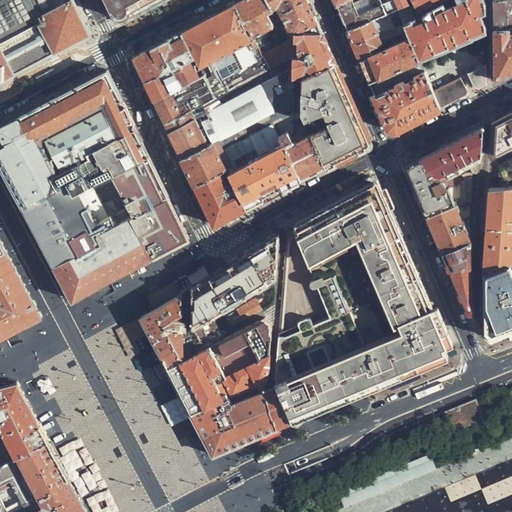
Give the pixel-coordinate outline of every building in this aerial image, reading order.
[(0,0),(0,80),(2,80),(7,77),(16,73),(91,35),(74,0),(0,0)] [(107,0),(115,17),(124,18),(159,0),(107,0)] [(274,8),(270,0),(240,0),(236,2),(270,69),(296,56),(295,52),(290,42),(270,52),(268,50),(271,48),(265,38),(269,36),(267,31),(276,26),(271,17),(276,15),(273,9),(274,8)] [(270,0),(274,8),(273,9),(276,15),(290,42),(295,52),(296,33),(318,22),(308,0),(270,0)] [(347,0),(337,5),(342,16),(348,30),(389,13),(381,0),(347,0)] [(381,0),(389,13),(409,5),(406,0),(381,0)] [(485,3),(483,0),(456,0),(458,2),(446,8),(443,4),(423,15),(425,20),(418,24),(416,19),(404,25),(406,31),(408,34),(420,60),(434,54),(435,55),(456,47),(472,40),(472,38),(486,32),(486,26),(481,15),(485,13),(485,3)] [(411,0),(418,12),(438,0),(411,0)] [(511,0),(494,0),(494,17),(494,28),(510,28),(511,26),(511,0)] [(270,69),(236,2),(182,31),(197,56),(207,76),(217,96),(270,69)] [(389,13),(348,30),(359,55),(361,60),(386,50),(380,45),(384,44),(383,41),(379,32),(402,22),(404,25),(416,19),(409,5),(389,13)] [(327,42),(318,22),(296,33),(295,52),(296,56),(295,83),(303,79),(336,63),(327,42)] [(379,32),(383,41),(406,31),(404,25),(402,22),(379,32)] [(510,28),(494,28),(496,75),(498,77),(511,70),(511,32),(511,33),(510,28)] [(197,56),(182,31),(159,43),(134,56),(147,82),(197,56)] [(386,50),(361,60),(369,77),(370,81),(420,60),(408,34),(406,35),(407,41),(386,50)] [(197,56),(147,82),(155,100),(207,76),(197,56)] [(296,56),(270,69),(217,96),(195,109),(207,135),(210,143),(219,138),(225,150),(294,113),(293,112),(295,83),(296,56)] [(420,60),(370,81),(390,127),(397,130),(419,118),(442,107),(434,90),(420,60)] [(476,87),(480,87),(487,84),(487,64),(484,65),(482,62),(474,66),(476,69),(468,73),(476,87)] [(304,118),(327,167),(349,155),(371,144),(354,104),(336,63),(303,79),(302,112),(304,118)] [(0,165),(71,300),(75,298),(118,275),(124,272),(188,238),(186,233),(105,72),(1,126),(0,126),(0,165)] [(207,76),(155,100),(160,111),(173,137),(179,150),(207,135),(195,109),(217,96),(207,76)] [(461,77),(434,90),(442,107),(467,94),(468,90),(461,77)] [(511,111),(493,121),(489,188),(511,187),(511,168),(507,168),(503,149),(511,144),(511,111)] [(227,169),(248,208),(276,193),(303,179),(285,145),(293,140),(294,119),(294,113),(225,150),(233,166),(227,169)] [(285,145),(303,179),(315,173),(327,167),(304,118),(294,119),(293,140),(285,145)] [(445,146),(421,158),(434,184),(442,180),(452,175),(453,176),(456,175),(455,173),(460,171),(464,177),(465,180),(473,177),(473,173),(479,172),(483,126),(445,146)] [(207,135),(179,150),(181,153),(183,158),(210,143),(207,135)] [(210,143),(183,158),(193,178),(196,184),(227,169),(233,166),(225,150),(219,138),(210,143)] [(417,191),(427,216),(472,199),(473,177),(465,180),(464,177),(459,177),(444,184),(442,180),(434,184),(421,158),(406,166),(417,191)] [(227,169),(196,184),(216,225),(233,216),(248,208),(227,169)] [(340,202),(293,227),(295,231),(287,235),(287,238),(287,242),(298,237),(332,317),(314,325),(312,320),(310,318),(308,317),(296,322),(295,324),(296,327),(280,334),(277,378),(280,383),(278,385),(278,387),(277,388),(292,422),(305,417),(374,388),(407,373),(425,366),(449,356),(446,346),(453,344),(437,306),(433,308),(427,294),(412,258),(390,209),(395,207),(387,188),(380,191),(375,183),(340,202)] [(511,187),(489,188),(487,208),(484,276),(510,263),(511,262),(511,187)] [(431,225),(443,252),(472,241),(472,199),(427,216),(431,225)] [(224,267),(193,285),(194,326),(212,316),(277,278),(279,240),(279,233),(224,267)] [(9,253),(0,236),(0,258),(5,255),(9,253)] [(472,241),(443,252),(455,281),(469,312),(473,310),(472,241)] [(0,339),(39,319),(43,316),(9,253),(5,255),(0,258),(0,339)] [(511,268),(510,263),(484,276),(483,332),(491,339),(511,330),(511,268)] [(162,357),(167,368),(209,346),(225,339),(212,316),(194,326),(193,285),(187,289),(145,313),(141,315),(163,357),(162,357)] [(246,319),(263,310),(257,299),(240,308),(246,319)] [(240,308),(227,316),(233,325),(246,319),(240,308)] [(225,339),(209,346),(227,379),(272,354),(274,322),(267,318),(225,339)] [(265,382),(269,380),(271,365),(272,354),(227,379),(209,346),(167,368),(192,414),(193,413),(215,455),(219,453),(268,432),(280,427),(268,391),(265,382)] [(0,460),(45,439),(48,438),(27,398),(19,382),(15,383),(0,387),(0,460)] [(268,391),(280,427),(292,422),(277,388),(277,386),(271,389),(268,391)] [(478,402),(460,406),(463,423),(481,419),(478,402)] [(88,511),(48,438),(45,439),(0,460),(0,511),(88,511)] [(429,451),(337,489),(344,506),(437,467),(429,451)]
